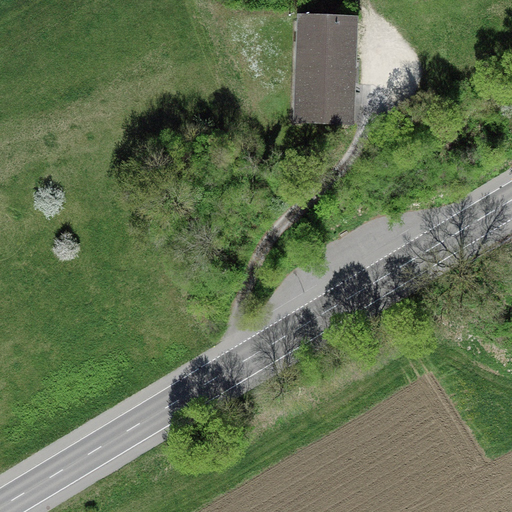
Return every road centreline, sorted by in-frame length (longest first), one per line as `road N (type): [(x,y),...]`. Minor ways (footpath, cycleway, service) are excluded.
road 1 (primary): [(0,506),(511,199)]
road 2 (track): [(358,0),(372,22),(361,138),(267,242),(238,298),(226,370)]
